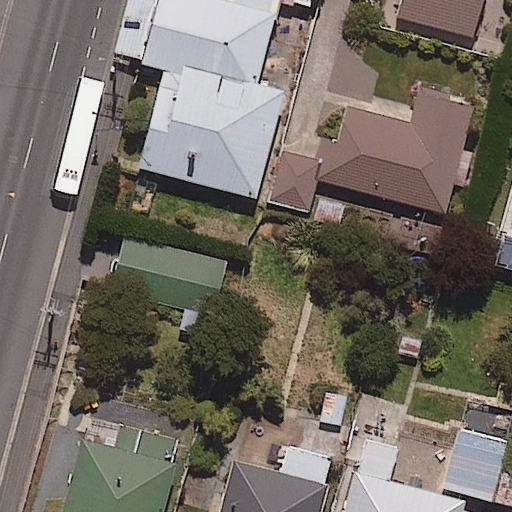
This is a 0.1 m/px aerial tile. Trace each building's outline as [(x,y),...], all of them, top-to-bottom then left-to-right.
[(278,0),(128,0),(114,55),(166,69),(139,168),(255,199),(283,94),(255,87),(278,0)] [(402,0),(397,19),(472,39),(482,0),(402,0)] [(283,155),(271,203),(307,212),(316,180),(448,215),(477,108),(419,93),(411,125),(348,108),(339,143),(322,139),(315,164),(283,155)] [(511,240),(503,238),(496,265),(511,269),(511,240)] [(225,264),(124,240),(112,287),(213,312),(225,264)] [(511,444),(511,426),(464,413),(447,474),(500,488),(511,444)] [(175,511),(191,454),(90,427),(67,511),(175,511)] [(397,451),(365,442),(344,511),(463,511),(466,505),(388,482),(397,451)] [(319,511),(334,457),(288,445),(280,477),(231,464),(218,511),(319,511)]
